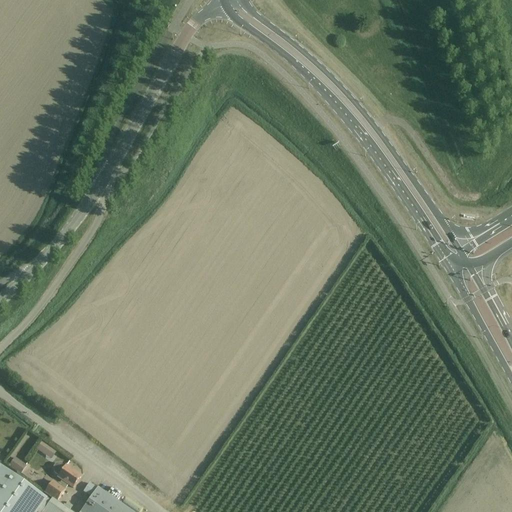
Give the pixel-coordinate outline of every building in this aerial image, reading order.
[(0,447),(5,451),(11,444),(1,437),(0,439),(0,447)] [(42,442),(37,449),(44,454),(49,446),(42,442)] [(14,458),(10,465),(22,472),(26,465),(20,461),(14,458)] [(54,474),(58,477),(57,478),(63,482),(59,486),(54,482),(45,494),(55,501),(64,489),(65,490),(67,487),(72,490),(81,478),(65,467),(64,468),(61,465),(58,465),(55,465),(53,467),(52,469),(53,472),(54,474)] [(0,511),(129,511),(97,489),(89,484),(83,492),(91,498),(80,511),(68,511),(52,500),(51,502),(2,467),(0,470),(0,511)] [(111,488),(107,495),(116,501),(120,494),(111,488)]
